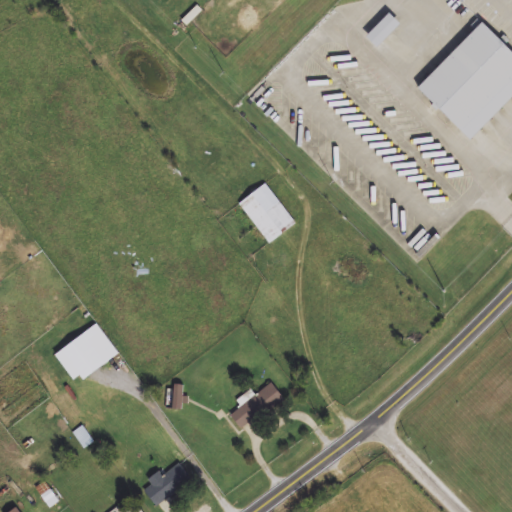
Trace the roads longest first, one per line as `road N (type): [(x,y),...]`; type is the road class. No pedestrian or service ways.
road 1 (tertiary): [(258,511),(377,422),(473,334)]
road 2 (residential): [(466,511),(377,422)]
